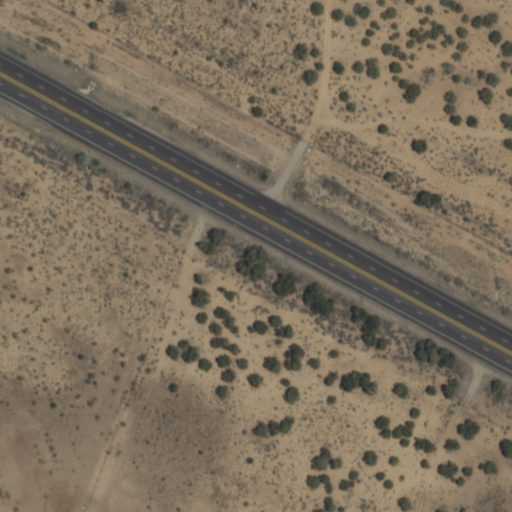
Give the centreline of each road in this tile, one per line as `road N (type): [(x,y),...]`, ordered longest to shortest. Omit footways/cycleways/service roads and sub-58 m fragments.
road 1 (trunk): [(511,343),(0,65)]
road 2 (trunk): [(0,85),(511,362)]
